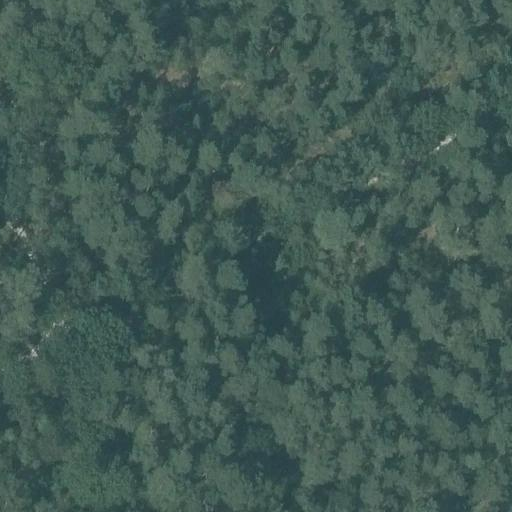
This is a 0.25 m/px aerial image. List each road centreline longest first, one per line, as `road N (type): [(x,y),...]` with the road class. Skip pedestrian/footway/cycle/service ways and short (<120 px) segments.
road 1 (unknown): [(64,336),(484,108),(511,74)]
road 2 (track): [(0,183),(64,336),(0,372)]
